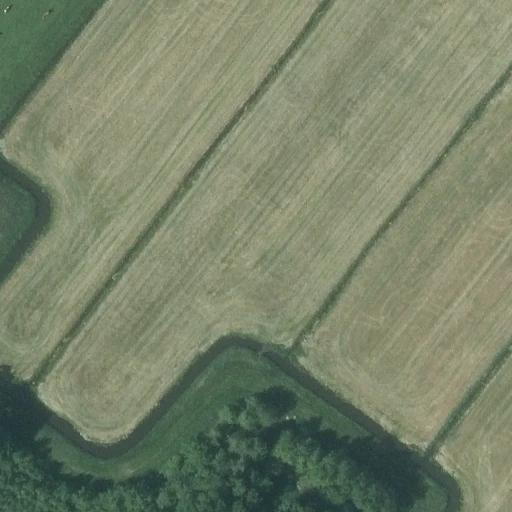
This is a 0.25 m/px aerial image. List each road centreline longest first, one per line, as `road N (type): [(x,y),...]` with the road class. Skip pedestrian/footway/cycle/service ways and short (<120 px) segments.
road 1 (track): [(421,511),(244,383),(307,294)]
road 2 (track): [(244,383),(206,400),(138,475),(91,479),(0,415)]
